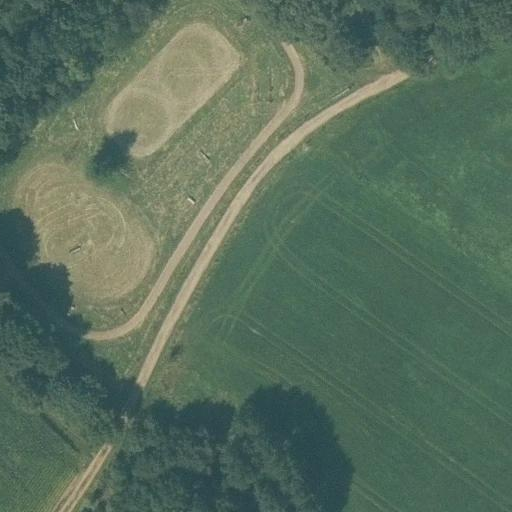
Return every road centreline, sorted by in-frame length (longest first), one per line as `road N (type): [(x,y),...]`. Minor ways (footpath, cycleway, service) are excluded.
road 1 (track): [(511,16),(335,111),(276,152),(185,285),(104,453),(63,511)]
road 2 (track): [(104,453),(60,424),(0,358)]
